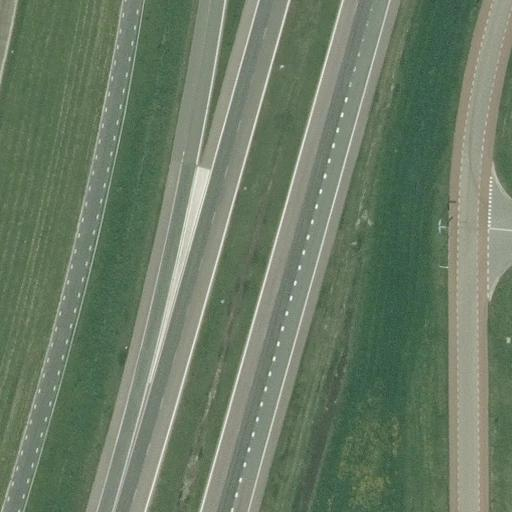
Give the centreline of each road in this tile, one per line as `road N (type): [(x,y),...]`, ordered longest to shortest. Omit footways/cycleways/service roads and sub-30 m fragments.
road 1 (motorway): [(272,0),(128,511)]
road 2 (unclassified): [(11,511),(57,359),(132,0)]
road 3 (motorway): [(219,502),(358,0)]
road 4 (motorway): [(217,0),(124,511)]
road 5 (tertiary): [(469,511),(467,227)]
road 6 (tertiary): [(467,227),(476,117),(504,0)]
